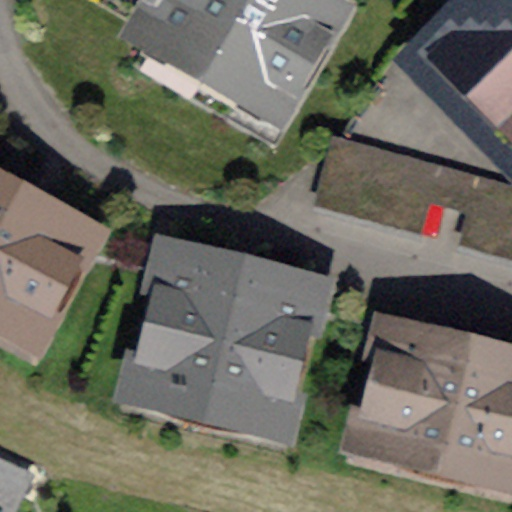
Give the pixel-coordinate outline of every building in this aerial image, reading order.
[(331,16),(302,0),(159,0),(143,29),(278,107),(331,16)] [(511,139),(511,0),(494,0),(434,61),(511,139)] [(0,197),(0,309),(32,326),(78,240),(0,197)] [(175,263),(145,385),(273,417),(303,294),(175,263)] [(371,436),(511,470),(511,369),(395,341),(371,436)] [(0,511),(11,511),(30,473),(0,458),(0,511)]
